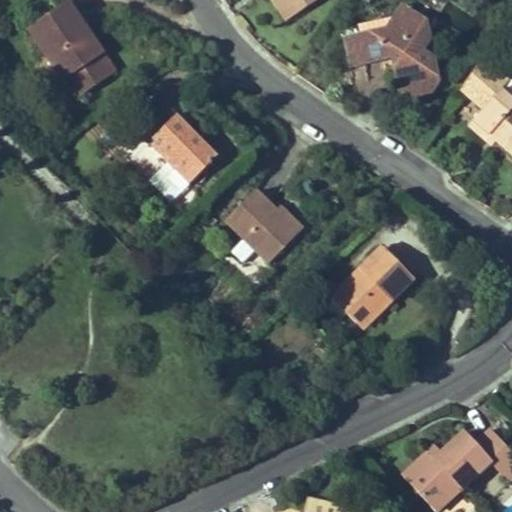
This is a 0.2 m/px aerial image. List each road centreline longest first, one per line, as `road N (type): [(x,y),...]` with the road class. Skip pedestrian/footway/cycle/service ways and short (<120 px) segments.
road 1 (residential): [(200,0),(238,55),(511,253)]
road 2 (residential): [(511,326),(337,436),(173,511)]
